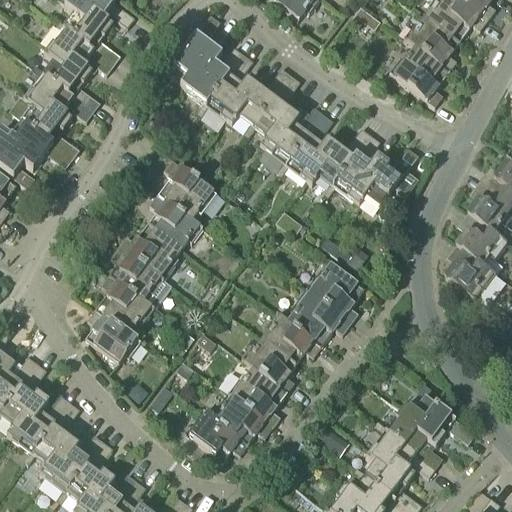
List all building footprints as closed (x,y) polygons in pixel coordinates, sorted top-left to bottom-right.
[(72,0),(64,11),(84,27),(91,17),(111,32),(112,31),(108,27),(103,24),(104,23),(106,20),(126,35),(134,24),(101,0),(72,0)] [(309,20),(320,6),(311,0),(265,0),(264,2),(298,27),(305,18),(309,20)] [(479,37),(487,27),(451,0),(437,0),(427,13),(430,16),(424,24),(459,50),(472,32),(479,37)] [(488,11),(495,0),(451,0),(487,27),(495,17),(488,11)] [(108,37),(111,32),(91,17),(84,27),(64,11),(63,12),(72,19),(64,31),(62,33),(113,72),(120,62),(100,47),(108,37)] [(359,12),(347,29),(356,36),(369,19),(359,12)] [(210,22),(171,73),(174,75),(180,79),(186,84),(194,74),(205,81),(220,61),(204,50),(205,49),(220,29),(210,22)] [(449,63),(459,50),(424,24),(418,32),(415,30),(403,45),(449,79),(456,68),(449,63)] [(62,33),(64,31),(60,28),(56,33),(60,36),(62,33)] [(60,36),(43,59),(63,73),(70,64),(91,79),(95,73),(106,81),(113,72),(62,33),(60,36)] [(435,97),(449,79),(403,45),(403,46),(414,54),(408,62),(405,59),(389,80),(434,114),(442,103),(435,97)] [(205,112),(243,61),(234,54),(218,75),(214,71),(221,62),(220,61),(205,81),(194,74),(186,84),(179,93),(184,97),(202,110),(205,112)] [(87,84),(91,79),(70,64),(63,73),(43,59),(52,67),(43,78),(41,81),(93,119),(99,110),(79,95),(87,84)] [(234,103),(249,83),(242,92),(238,89),(253,69),(243,61),(205,112),(207,114),(225,127),(230,131),(245,111),(234,103)] [(34,80),(38,74),(34,71),(30,76),(34,80)] [(41,81),(43,78),(38,74),(34,80),(39,84),(41,81)] [(252,133),(290,82),(280,75),(266,95),(249,83),(234,103),(245,111),(230,131),(231,132),(238,123),(249,131),(252,133)] [(85,129),(93,119),(41,81),(39,84),(23,106),(43,121),(50,111),(70,126),(71,125),(62,118),(65,114),(85,129)] [(290,82),(252,133),(254,135),(266,144),(274,133),(285,141),(300,121),(284,109),(299,89),(290,82)] [(8,118),(20,128),(71,166),(78,157),(58,142),(70,126),(50,111),(43,121),(23,106),(22,107),(18,104),(8,118)] [(207,114),(205,112),(202,110),(199,115),(204,119),(207,114)] [(265,157),(283,170),(285,172),(323,121),(314,114),(309,120),(304,116),(300,121),(285,141),(274,133),(266,144),(260,153),(265,157)] [(200,124),(204,119),(199,115),(195,120),(200,124)] [(326,171),(315,163),(323,153),(318,149),(333,128),(323,121),(285,172),(288,174),(308,189),(311,191),(326,171)] [(148,124),(140,134),(150,142),(158,131),(148,124)] [(20,128),(10,141),(21,150),(12,162),(32,177),(45,161),(64,175),(71,166),(20,128)] [(254,135),(252,133),(249,131),(246,136),(251,139),(254,135)] [(1,135),(0,136),(0,175),(32,200),(39,190),(20,175),(23,171),(31,178),(32,177),(12,162),(21,150),(10,141),(1,135)] [(330,191),(333,193),(370,142),(361,135),(346,155),(330,143),(323,153),(315,163),(326,171),(311,191),(312,192),(319,183),(330,191)] [(248,144),(251,139),(246,136),(243,140),(248,144)] [(370,142),(333,193),(335,195),(358,212),(364,203),(373,192),(362,184),(377,164),(371,160),(379,149),(370,142)] [(377,164),(362,184),(373,192),(364,203),(380,214),(394,195),(406,204),(418,187),(406,179),(418,163),(408,156),(393,176),(377,164)] [(201,180),(209,170),(200,162),(192,172),(201,180)] [(156,202),(202,236),(202,235),(191,227),(197,219),(200,221),(216,200),(171,166),(162,178),(170,184),(156,202)] [(497,200),(511,211),(511,170),(508,167),(495,185),(503,191),(497,200)] [(288,174),(285,172),(283,170),(279,175),(284,178),(288,174)] [(281,183),(284,178),(279,175),(276,180),(281,183)] [(0,227),(1,228),(9,218),(1,213),(16,194),(0,181),(0,227)] [(482,202),(469,220),(508,249),(508,248),(501,242),(511,226),(511,211),(497,200),(490,208),(483,203),(482,202)] [(191,250),(202,236),(156,202),(149,213),(156,219),(147,230),(181,256),(187,248),(191,250)] [(274,229),(294,244),(303,233),(283,218),(274,229)] [(495,266),(508,249),(469,220),(469,221),(484,232),(478,241),(470,235),(458,252),(496,281),(497,280),(485,271),(490,263),(495,266)] [(175,265),(181,256),(147,230),(133,249),(126,243),(118,254),(163,287),(178,267),(175,265)] [(465,259),(446,284),(450,287),(472,304),(477,307),(496,281),(458,252),(457,253),(465,259)] [(153,317),(154,316),(171,293),(163,287),(118,254),(110,264),(117,270),(108,283),(153,317)] [(355,278),(363,268),(354,261),(346,271),(355,278)] [(305,299),(349,332),(358,321),(350,315),(364,297),(330,272),(323,281),(320,278),(305,299)] [(139,336),(153,317),(108,283),(100,293),(108,299),(94,318),(138,352),(139,351),(127,343),(135,333),(139,336)] [(342,342),(349,332),(305,299),(290,319),(294,321),(288,329),(277,321),(276,321),(321,355),(334,336),(342,342)] [(128,366),(138,352),(94,318),(86,328),(94,333),(84,347),(117,372),(124,363),(128,366)] [(511,324),(504,318),(499,325),(511,334),(511,324)] [(313,365),(321,355),(276,321),(265,336),(269,339),(263,347),(296,372),(305,359),(313,365)] [(0,334),(0,388),(14,370),(0,360),(0,355),(13,338),(3,331),(0,334)] [(177,350),(185,356),(194,344),(185,338),(177,350)] [(204,339),(200,345),(198,347),(209,354),(214,347),(204,339)] [(286,384),(296,372),(263,347),(257,355),(253,353),(242,368),(286,401),(294,390),(286,384)] [(0,419),(36,370),(27,364),(12,384),(7,380),(14,371),(14,370),(0,388),(0,419)] [(272,419),(286,401),(242,368),(241,368),(252,377),(246,385),(242,382),(227,402),(272,435),(280,425),(272,419)] [(192,377),(182,369),(176,377),(186,385),(192,377)] [(32,430),(47,410),(31,398),(46,378),(36,370),(0,419),(0,423),(1,424),(12,432),(5,442),(6,442),(21,422),(32,430)] [(416,438),(436,452),(447,437),(467,452),(475,442),(431,409),(437,401),(424,391),(418,399),(424,404),(413,418),(404,411),(403,412),(424,427),(416,438)] [(164,393),(149,412),(157,418),(172,399),(164,393)] [(264,446),(272,435),(227,402),(216,417),(220,420),(214,427),(203,419),(202,420),(247,453),(256,440),(264,446)] [(31,461),(69,409),(60,403),(45,423),(41,419),(48,410),(47,410),(32,430),(21,422),(6,442),(11,446),(29,459),(31,461)] [(65,469),(80,449),(64,437),(79,416),(69,409),(31,461),(34,462),(45,471),(38,480),(39,480),(53,461),(65,469)] [(435,453),(436,452),(416,438),(424,427),(403,412),(386,435),(384,437),(435,475),(442,466),(422,451),(426,446),(435,453)] [(239,463),(247,453),(202,420),(185,443),(221,470),(231,457),(239,463)] [(378,436),(381,431),(377,428),(373,433),(378,436)] [(383,440),(384,437),(386,435),(381,431),(378,436),(383,440)] [(336,442),(323,432),(314,444),(327,454),(336,442)] [(428,485),(435,475),(384,437),(383,440),(365,462),(385,477),(393,467),(414,482),(414,481),(405,474),(408,470),(428,485)] [(65,500),(102,448),(93,442),(85,453),(80,449),(65,469),(53,461),(39,480),(45,485),(62,498),(65,500)] [(98,508),(113,488),(97,476),(112,456),(102,448),(65,500),(67,502),(79,510),(77,511),(78,511),(87,500),(98,508)] [(34,462),(31,461),(29,459),(25,464),(30,467),(34,462)] [(410,487),(414,482),(393,467),(385,477),(365,462),(365,463),(374,470),(365,482),(363,484),(400,511),(420,511),(402,498),(410,487)] [(27,472),(30,467),(25,464),(22,468),(27,472)] [(301,482),(291,474),(283,485),(293,493),(301,482)] [(357,483),(360,478),(356,475),(352,480),(357,483)] [(361,487),(363,484),(365,482),(360,478),(357,483),(361,487)] [(117,511),(135,488),(126,481),(111,501),(107,498),(114,488),(113,488),(98,508),(87,500),(78,511),(117,511)] [(400,511),(363,484),(361,487),(353,498),(344,491),(343,492),(363,507),(359,511),(400,511)] [(140,511),(142,510),(141,510),(139,511),(132,511),(145,495),(135,488),(117,511),(140,511)] [(359,511),(363,507),(343,492),(328,511),(359,511)] [(67,502),(65,500),(62,498),(59,503),(64,506),(67,502)] [(180,511),(183,509),(173,502),(165,511),(144,511),(142,510),(140,511),(180,511)] [(60,511),(64,506),(59,503),(56,508),(60,511)]
